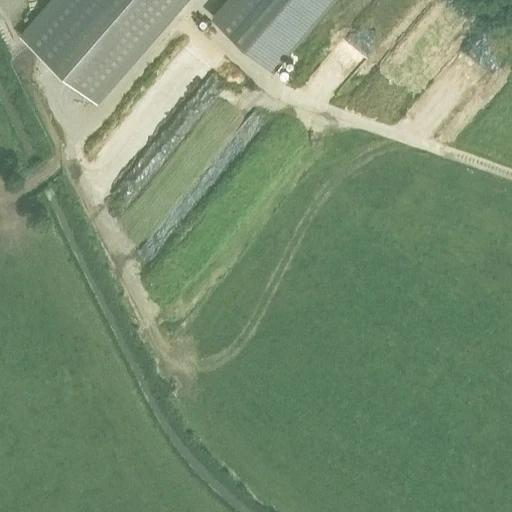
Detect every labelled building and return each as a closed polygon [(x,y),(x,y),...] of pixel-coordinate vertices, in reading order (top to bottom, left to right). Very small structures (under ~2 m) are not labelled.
[(50,0),(21,35),(96,100),(183,0),(50,0)] [(274,70),(334,0),(225,0),(212,15),(274,70)] [(371,23),(388,35),(402,16),(385,4),(371,23)] [(323,83),(338,96),(383,43),(364,27),(320,78),(324,81),(323,83)] [(379,83),(395,97),(440,45),(423,30),(393,64),(394,66),(379,83)] [(223,99),(196,131),(219,151),(246,119),(223,99)] [(272,120),(168,248),(193,268),(280,163),(272,157),(283,144),(275,137),(282,128),(272,120)] [(119,149),(110,159),(103,153),(92,166),(117,188),(137,166),(119,149)] [(155,186),(125,215),(146,236),(176,208),(155,186)]
